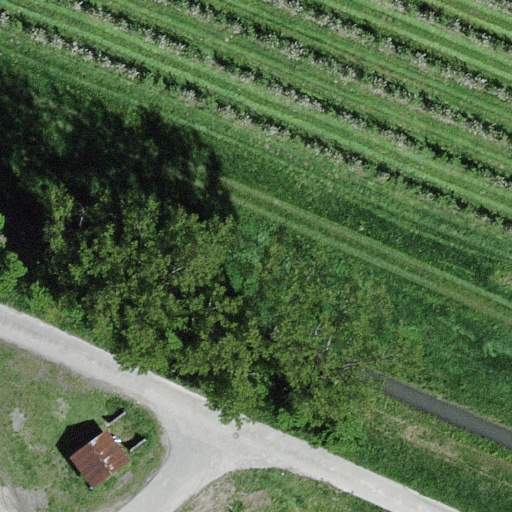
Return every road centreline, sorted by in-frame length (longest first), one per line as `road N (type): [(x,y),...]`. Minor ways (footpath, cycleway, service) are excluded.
road 1 (track): [(0,85),(511,306)]
road 2 (unclassified): [(233,425),(0,321)]
road 3 (unclassified): [(428,511),(233,425)]
road 4 (unclassified): [(144,511),(233,425)]
